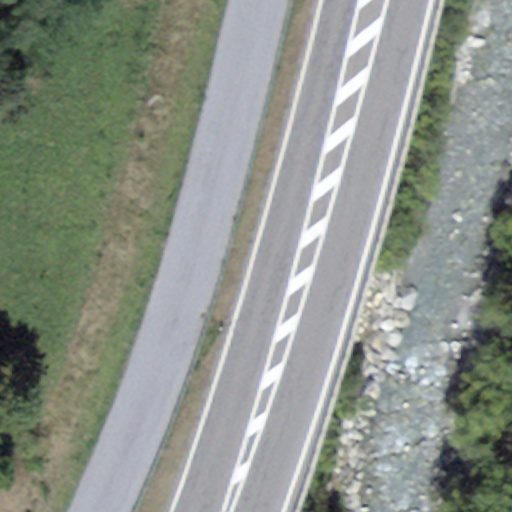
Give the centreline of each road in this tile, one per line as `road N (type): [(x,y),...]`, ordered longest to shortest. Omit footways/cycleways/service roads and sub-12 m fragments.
road 1 (unclassified): [(259,0),(224,163),(94,511)]
road 2 (primary): [(214,511),(262,375),(362,0)]
